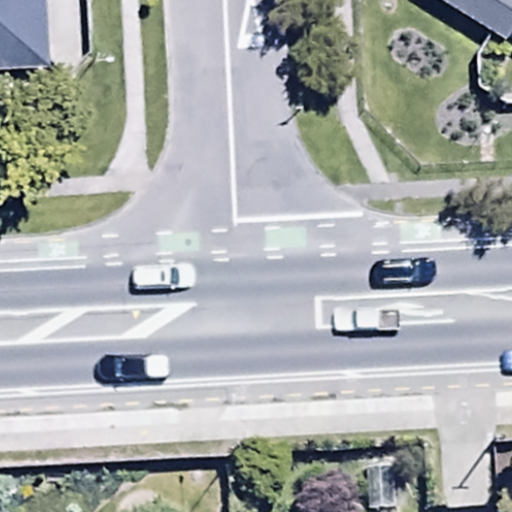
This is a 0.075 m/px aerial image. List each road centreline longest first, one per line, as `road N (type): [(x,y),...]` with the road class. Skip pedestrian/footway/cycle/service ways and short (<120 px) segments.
road 1 (residential): [(223,0),(231,187),(247,302)]
road 2 (trunk): [(247,302),(511,293)]
road 3 (trunk): [(0,332),(122,326),(247,302)]
